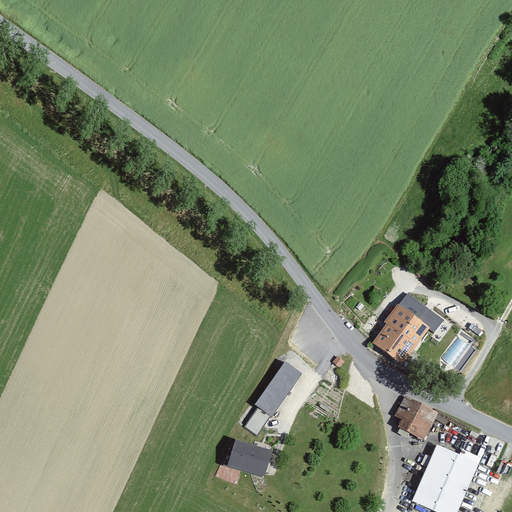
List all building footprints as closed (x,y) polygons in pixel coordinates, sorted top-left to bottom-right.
[(426,329),(395,308),(368,348),(399,369),(426,329)] [(298,377),(279,365),(252,410),(271,421),(298,377)] [(437,415),(403,399),(394,419),(399,422),(395,431),(423,445),(437,415)] [(267,455),(231,443),(223,469),(260,480),(267,455)] [(457,511),(478,465),(435,446),(410,502),(433,511),(457,511)]
